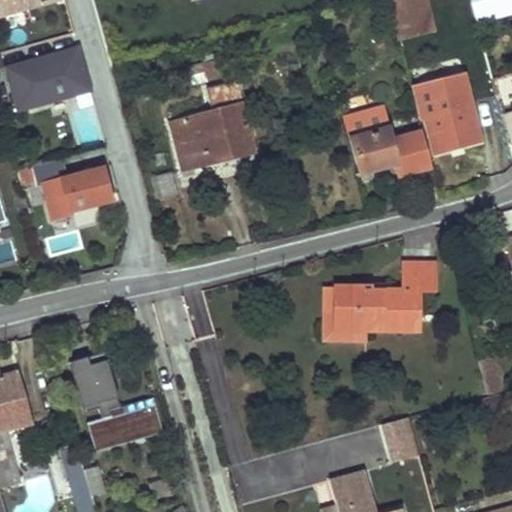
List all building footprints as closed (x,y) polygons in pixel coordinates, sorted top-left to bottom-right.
[(0,0),(0,17),(60,0),(0,0)] [(389,0),(400,40),(432,32),(423,0),(389,0)] [(511,0),(493,0),(471,7),(477,25),(511,14),(511,0)] [(400,40),(402,48),(434,40),(432,32),(400,40)] [(6,69),(18,113),(91,92),(78,49),(6,69)] [(219,59),(203,64),(207,81),(224,76),(219,59)] [(433,155),(480,142),(463,76),(410,89),(418,120),(424,119),(433,155)] [(182,170),(252,152),(234,82),(206,89),(211,113),(169,124),(182,170)] [(398,177),(430,169),(421,133),(388,141),(380,109),(344,118),(359,175),(395,165),(398,177)] [(511,112),(501,115),(508,135),(511,133),(511,112)] [(62,159),(31,168),(37,188),(43,186),(53,222),(71,216),(70,213),(112,201),(103,168),(67,178),(62,159)] [(171,174),(151,179),(156,200),(177,195),(171,174)] [(433,293),(433,264),(403,264),(403,292),(369,291),(369,288),(334,287),(334,330),(366,330),(418,331),(418,293),(433,293)] [(366,341),(366,330),(334,330),(334,287),(323,287),(323,340),(366,341)] [(494,360),(479,364),(487,396),(502,392),(494,360)] [(0,377),(0,488),(0,489),(19,483),(9,449),(2,452),(0,445),(0,433),(4,432),(30,425),(16,373),(0,377)] [(154,406),(111,420),(113,425),(156,412),(154,406)] [(87,427),(96,456),(113,451),(111,445),(153,432),(155,437),(163,435),(156,412),(113,425),(111,420),(87,427)] [(407,418),(385,424),(391,446),(413,440),(407,418)] [(0,433),(0,445),(2,452),(9,449),(4,432),(0,433)] [(84,472),(76,445),(61,450),(77,511),(94,511),(92,501),(84,472)] [(97,469),(84,472),(92,501),(105,497),(97,469)] [(375,511),(364,471),(329,481),(335,506),(336,511),(375,511)]
